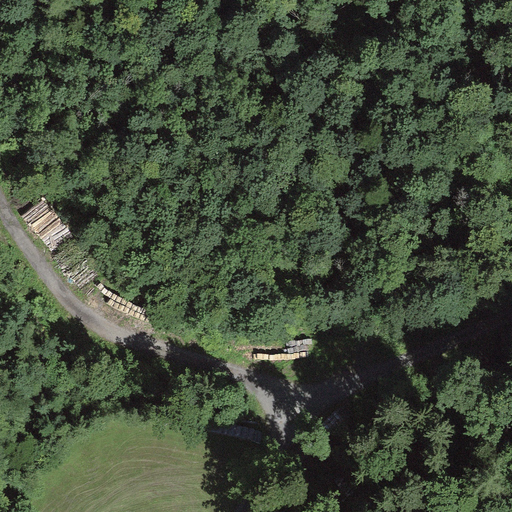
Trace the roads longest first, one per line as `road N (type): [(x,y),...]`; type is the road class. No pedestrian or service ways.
road 1 (track): [(0,202),(34,262),(88,315),(239,381),(289,423)]
road 2 (track): [(511,315),(289,423)]
